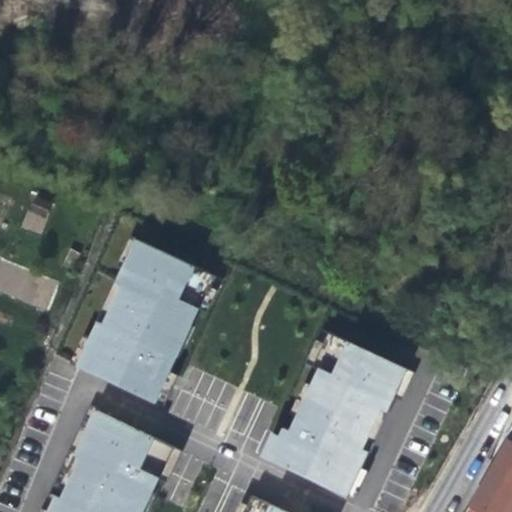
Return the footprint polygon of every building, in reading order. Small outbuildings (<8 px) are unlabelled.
[(32,213),(45,219),(51,205),(38,200),(32,213)] [(222,279),(129,236),(115,264),(123,266),(90,338),(83,335),(71,362),(123,386),(164,405),(176,374),(167,368),(172,354),(177,357),(191,325),(186,323),(194,307),(207,312),(222,279)] [(401,365),(322,329),(306,362),(319,367),(311,385),(304,382),(290,413),(297,416),(290,431),(284,427),(279,437),(273,434),(262,455),(312,478),(354,498),(367,471),(361,468),(393,396),(402,400),(414,371),(401,365)] [(131,427),(89,406),(41,511),(145,511),(153,493),(147,492),(152,476),(166,480),(180,451),(131,427)] [(511,511),(511,440),(510,439),(481,487),(471,505),(483,511),(511,511)] [(284,511),(251,495),(246,504),(241,502),(236,511),(284,511)]
